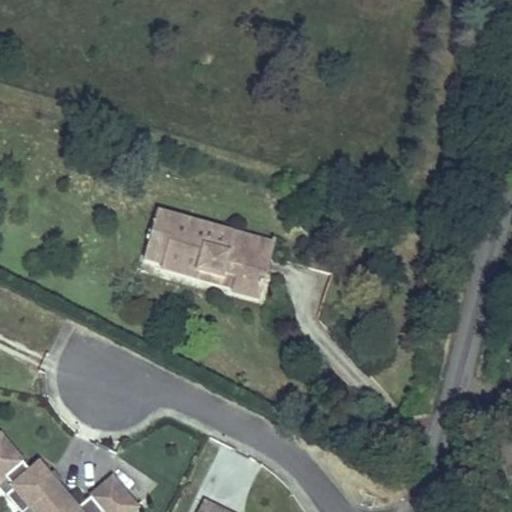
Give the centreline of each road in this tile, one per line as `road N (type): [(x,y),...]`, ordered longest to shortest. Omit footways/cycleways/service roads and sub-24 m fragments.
road 1 (tertiary): [(416,511),(511,141)]
road 2 (unknown): [(436,446),(289,291)]
